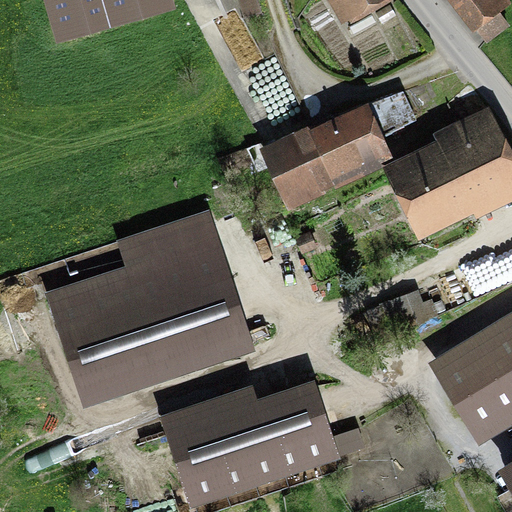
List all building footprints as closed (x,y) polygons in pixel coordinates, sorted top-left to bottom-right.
[(242,0),(247,15),(260,12),(256,0),(242,0)] [(386,0),(333,0),(345,20),(350,18),(348,13),(359,7),(362,13),(386,0)] [(507,0),(455,0),(486,40),(508,24),(499,12),(510,3),(507,0)] [(414,116),(403,93),(365,106),(314,129),(312,126),(264,148),(288,201),(386,156),(375,134),(414,116)] [(441,140),(389,164),(419,223),(511,179),(511,150),(490,108),(438,132),(441,140)] [(205,218),(137,240),(146,265),(51,296),(81,385),(243,332),(205,218)] [(415,293),(384,305),(394,332),(426,320),(415,293)] [(511,331),(442,374),(480,437),(511,417),(511,331)] [(311,385),(169,433),(193,502),(335,454),(311,385)]
